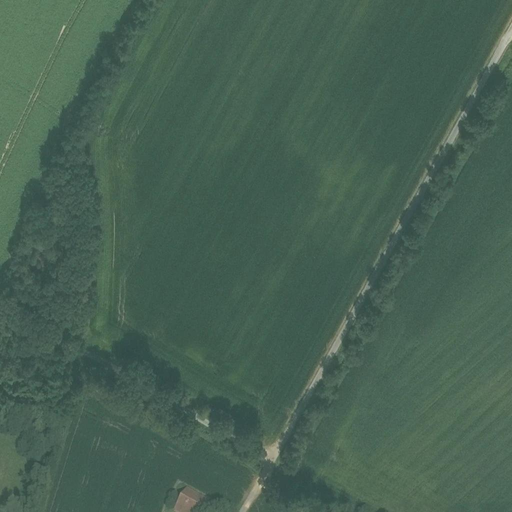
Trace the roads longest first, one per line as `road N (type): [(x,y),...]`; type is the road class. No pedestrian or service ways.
road 1 (track): [(511,32),(243,511)]
road 2 (unclassified): [(271,457),(86,345),(59,336),(0,338)]
